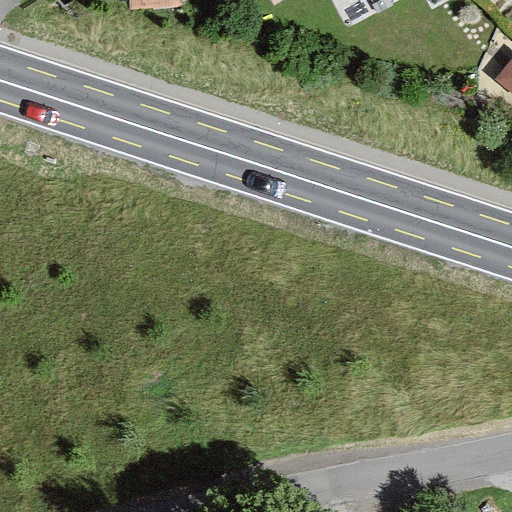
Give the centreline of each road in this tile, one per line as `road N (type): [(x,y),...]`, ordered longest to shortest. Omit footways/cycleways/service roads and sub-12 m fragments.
road 1 (secondary): [(0,81),(511,259)]
road 2 (secondary): [(511,231),(0,79)]
road 3 (unclassified): [(196,511),(511,450)]
